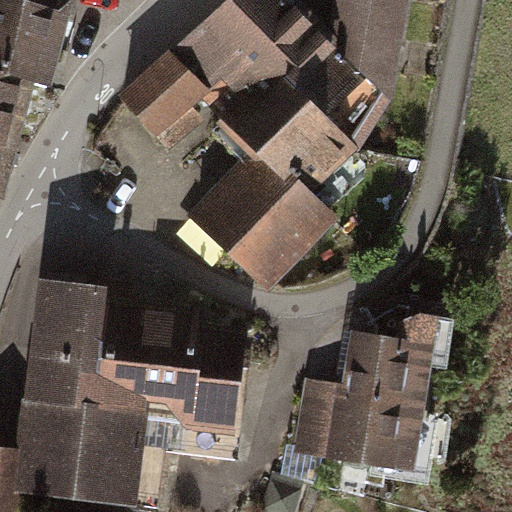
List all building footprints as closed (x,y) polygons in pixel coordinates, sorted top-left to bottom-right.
[(0,0),(0,69),(32,76),(30,82),(48,87),(71,0),(0,0)] [(234,0),(172,55),(209,91),(226,74),(240,89),(271,64),(356,147),(389,93),(405,0),(343,0),(340,22),(336,41),(332,36),(329,39),(296,6),(298,0),(234,0)] [(209,91),(172,55),(152,73),(126,96),(170,146),(202,118),(191,105),(206,93),(248,136),(262,151),(199,219),(269,284),(332,216),(308,189),(356,147),(271,64),(240,89),(226,74),(209,91)] [(0,197),(9,162),(30,82),(0,75),(0,197)] [(101,292),(101,289),(50,284),(31,452),(0,449),(0,511),(23,511),(24,488),(156,505),(168,417),(139,413),(140,409),(103,404),(111,343),(96,343),(101,292)] [(132,295),(101,292),(96,343),(111,343),(103,404),(140,409),(139,413),(168,417),(229,423),(239,337),(203,333),(203,321),(193,310),(180,310),(174,315),(147,311),(130,309),(132,295)] [(336,381),(303,376),(291,450),(406,467),(425,342),(344,330),(339,365),(336,381)]
